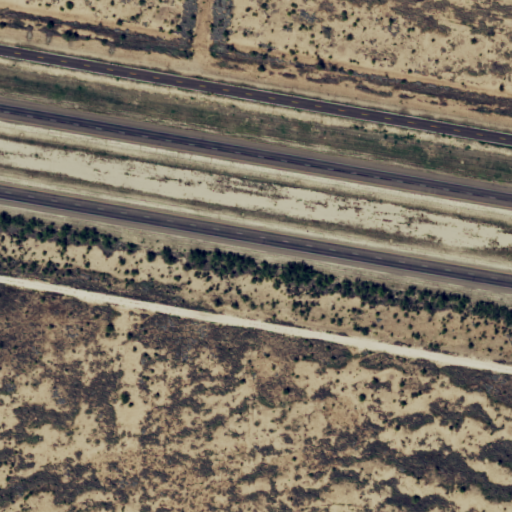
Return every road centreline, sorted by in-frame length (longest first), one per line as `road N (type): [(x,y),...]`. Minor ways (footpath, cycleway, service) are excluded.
road 1 (motorway): [(0,197),(511,286)]
road 2 (motorway): [(511,188),(0,99)]
road 3 (tertiary): [(511,132),(0,44)]
